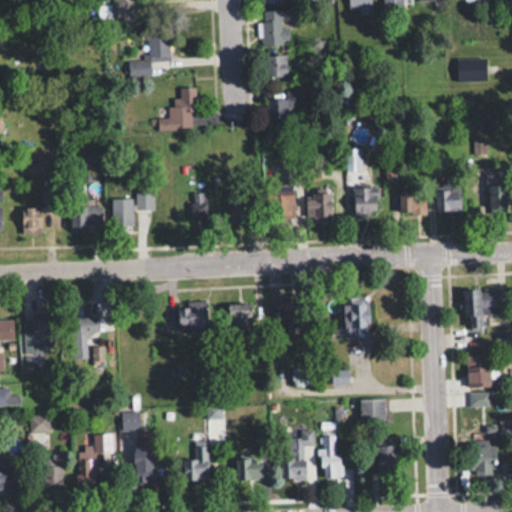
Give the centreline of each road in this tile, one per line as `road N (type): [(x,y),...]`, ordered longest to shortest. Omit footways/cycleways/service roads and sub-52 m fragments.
road 1 (residential): [(0,269),(511,250)]
road 2 (residential): [(438,511),(429,254)]
road 3 (residential): [(234,0),(241,120)]
